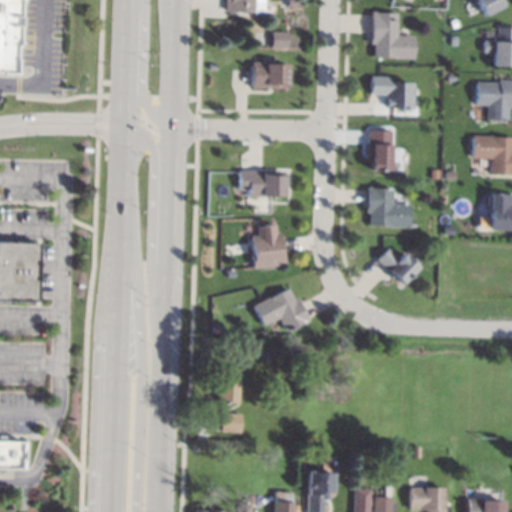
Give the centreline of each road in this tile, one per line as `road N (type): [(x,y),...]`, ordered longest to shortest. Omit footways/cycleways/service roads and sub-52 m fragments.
road 1 (residential): [(327,0),(322,247),(336,288),(361,310),(387,316),(511,318)]
road 2 (primary): [(128,0),(117,331)]
road 3 (primary): [(122,189),(138,321),(134,511)]
road 4 (primary): [(158,511),(166,260)]
road 5 (primary): [(162,354),(151,248),(153,153),(125,119)]
road 6 (primary): [(117,331),(110,511)]
road 7 (residential): [(323,128),(172,125)]
road 8 (primary): [(143,0),(143,102),(172,125)]
road 9 (primary): [(166,260),(172,125)]
road 10 (primary): [(172,125),(175,0)]
